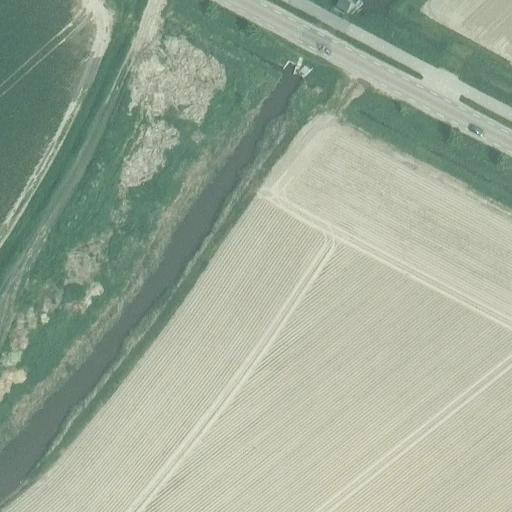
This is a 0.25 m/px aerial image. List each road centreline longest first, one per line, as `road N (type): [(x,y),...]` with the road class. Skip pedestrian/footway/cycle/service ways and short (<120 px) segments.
road 1 (track): [(0,298),(71,176),(156,0)]
road 2 (tertiary): [(511,144),(236,0)]
